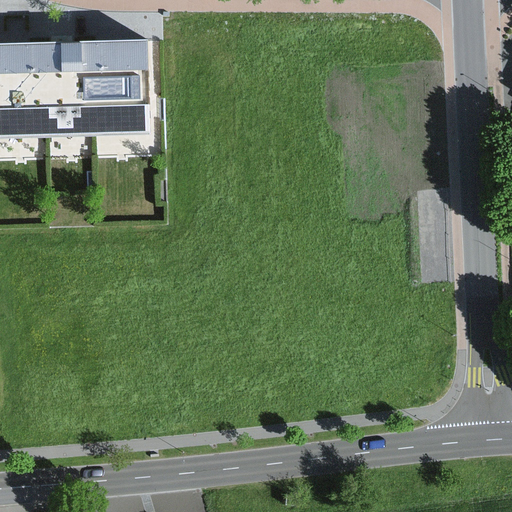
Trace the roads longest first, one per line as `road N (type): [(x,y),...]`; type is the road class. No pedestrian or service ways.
road 1 (secondary): [(491,440),(0,490)]
road 2 (residential): [(491,440),(469,0)]
